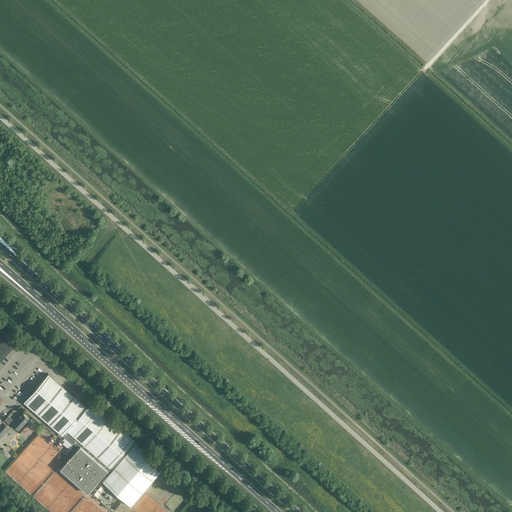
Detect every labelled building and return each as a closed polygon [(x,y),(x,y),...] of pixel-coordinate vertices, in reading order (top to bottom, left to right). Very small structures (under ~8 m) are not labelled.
[(0,326),(0,361),(17,342),(0,326)] [(87,407),(51,376),(52,374),(50,373),(49,374),(24,402),(65,437),(61,442),(75,455),(63,469),(88,491),(99,478),(100,479),(103,475),(106,477),(103,481),(124,500),(128,504),(131,506),(164,468),(136,443),(135,445),(132,442),(135,439),(96,406),(98,404),(94,400),(87,407)] [(19,430),(29,419),(22,412),(18,417),(17,417),(16,419),(12,424),(19,430)] [(4,420),(9,424),(13,419),(8,415),(4,420)] [(0,438),(10,428),(3,422),(0,425),(0,438)] [(51,463),(60,453),(48,443),(43,449),(48,453),(44,457),(51,463)] [(120,501),(117,504),(113,508),(116,511),(120,506),(123,503),(120,501)]
